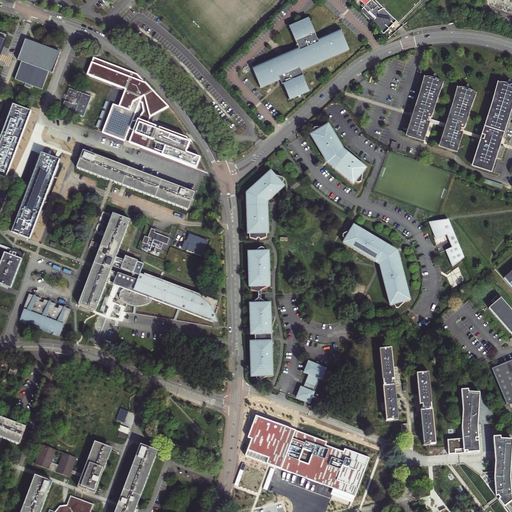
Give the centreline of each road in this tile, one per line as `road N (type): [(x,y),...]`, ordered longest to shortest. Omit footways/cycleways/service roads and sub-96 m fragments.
road 1 (tertiary): [(270,145),(386,52),(446,37),(511,47)]
road 2 (unclassified): [(0,346),(80,352),(232,407)]
road 3 (tertiary): [(79,29),(168,90),(221,170)]
road 4 (unclassified): [(196,182),(41,123),(44,115)]
road 5 (tertiary): [(225,184),(236,342)]
